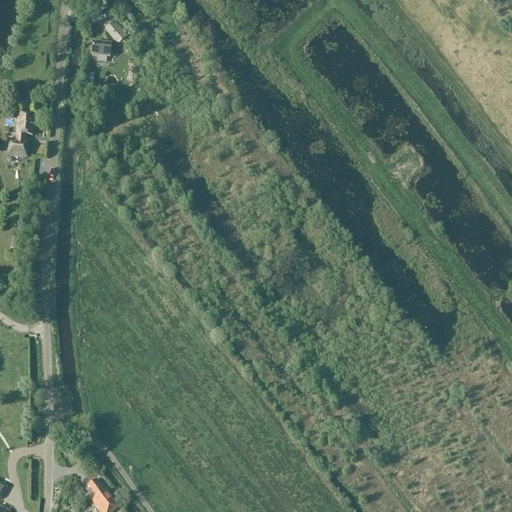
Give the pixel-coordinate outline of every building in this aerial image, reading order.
[(104,31),(117,47),(127,39),(114,23),(104,31)] [(111,45),(93,43),(92,43),(90,57),(109,59),(111,45)] [(32,136),(34,118),(19,117),(17,145),(11,144),(10,155),(26,156),(28,136),(32,136)] [(39,175),(48,175),(48,160),(39,160),(39,175)] [(105,493),(96,481),(88,487),(97,498),(92,502),(100,511),(113,511),(119,508),(106,491),(105,493)]
